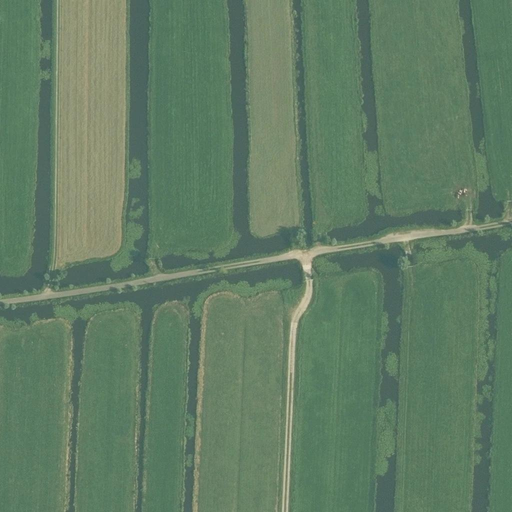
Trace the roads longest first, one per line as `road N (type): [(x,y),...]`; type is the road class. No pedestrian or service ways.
road 1 (track): [(45,297),(54,267),(55,0)]
road 2 (track): [(285,511),(293,312),(307,296),(306,254)]
